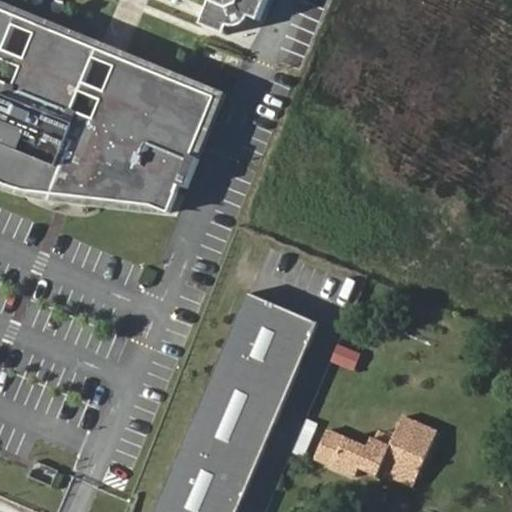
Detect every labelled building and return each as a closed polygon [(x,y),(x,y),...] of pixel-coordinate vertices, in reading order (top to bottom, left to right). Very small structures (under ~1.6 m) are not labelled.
[(203,0),(212,3),(202,27),(226,37),(229,29),(234,29),(238,29),(242,28),(246,25),(249,23),(252,19),(260,23),(268,0),(203,0)] [(212,101),(0,14),(0,186),(18,194),(37,197),(68,200),(158,210),(166,213),(212,101)] [(184,189),(196,159),(190,156),(177,186),(184,189)] [(238,511),(315,336),(243,304),(153,511),(238,511)] [(338,346),(334,359),(356,366),(360,353),(338,346)] [(390,441),(376,436),(370,433),(367,442),(323,424),(311,452),(355,471),(359,462),(377,470),(379,465),(397,472),(403,455),(419,460),(434,424),(401,411),(393,430),(390,441)] [(380,425),(376,436),(390,441),(393,430),(380,425)] [(403,455),(397,472),(412,479),(419,460),(403,455)]
